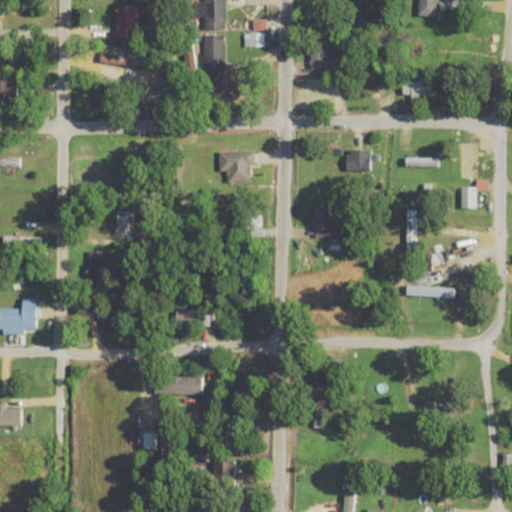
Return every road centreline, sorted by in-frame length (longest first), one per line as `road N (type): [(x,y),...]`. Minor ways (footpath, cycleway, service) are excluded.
road 1 (residential): [(272,511),(283,0)]
road 2 (residential): [(61,0),(58,350),(82,501)]
road 3 (residential): [(498,124),(0,126)]
road 4 (residential): [(0,348),(483,343)]
road 5 (residential): [(483,343),(500,315),(498,124),(510,0)]
